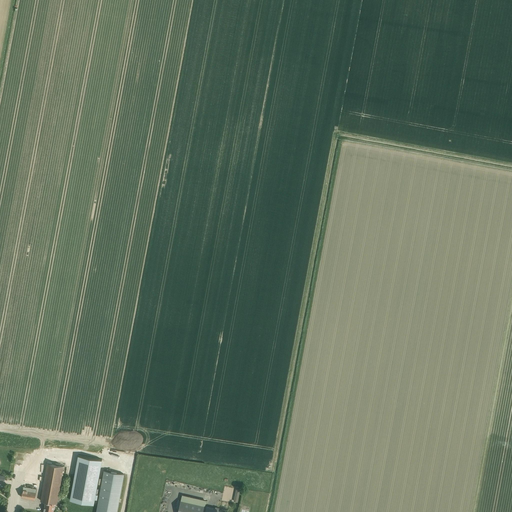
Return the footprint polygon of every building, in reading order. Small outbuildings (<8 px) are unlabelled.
[(78,456),(70,500),(94,504),(94,499),(97,500),(98,495),(95,494),(102,460),(78,456)] [(47,464),(41,501),(45,501),(45,502),(55,503),(57,504),(58,501),(59,501),(60,502),(61,500),(61,497),(59,496),(64,467),(62,466),(55,465),(47,464)] [(102,485),(96,511),(117,511),(124,474),(104,470),(103,479),(99,478),(98,484),(102,485)] [(23,487),(22,497),(35,499),(37,489),(23,487)] [(181,501),(177,511),(218,511),(220,508),(217,507),(215,507),(215,509),(181,501)] [(45,502),(43,511),(53,511),(55,503),(45,502)]
